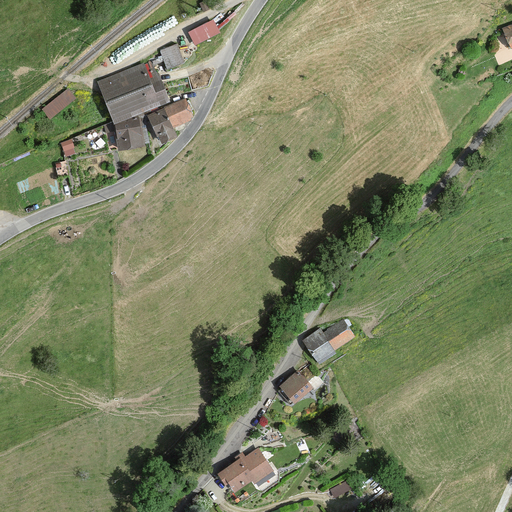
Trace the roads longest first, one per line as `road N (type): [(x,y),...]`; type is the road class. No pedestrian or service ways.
road 1 (unclassified): [(180,511),(263,401),(341,272),(450,178),(511,103)]
road 2 (tertiary): [(262,0),(197,124),(164,160),(130,184),(0,239)]
